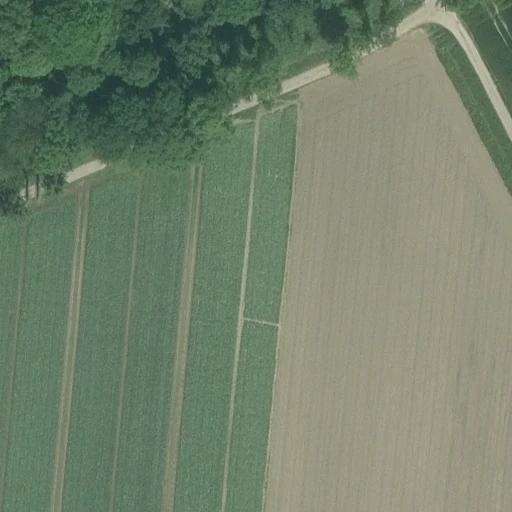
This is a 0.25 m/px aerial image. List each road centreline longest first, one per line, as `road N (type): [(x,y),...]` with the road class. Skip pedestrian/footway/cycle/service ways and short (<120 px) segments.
road 1 (unclassified): [(436,0),(347,59),(0,204)]
road 2 (unclassified): [(436,0),(511,119)]
